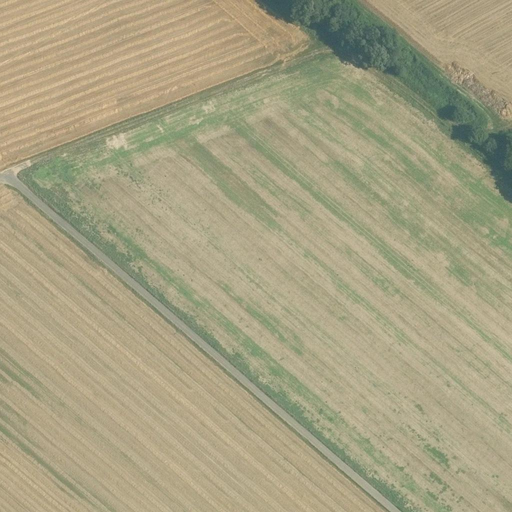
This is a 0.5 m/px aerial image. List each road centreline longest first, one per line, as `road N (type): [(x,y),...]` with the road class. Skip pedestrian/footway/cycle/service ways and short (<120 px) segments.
road 1 (track): [(10,182),(343,58),(393,80),(459,129),(511,137)]
road 2 (track): [(0,187),(10,182),(394,511)]
road 3 (track): [(511,131),(349,0)]
